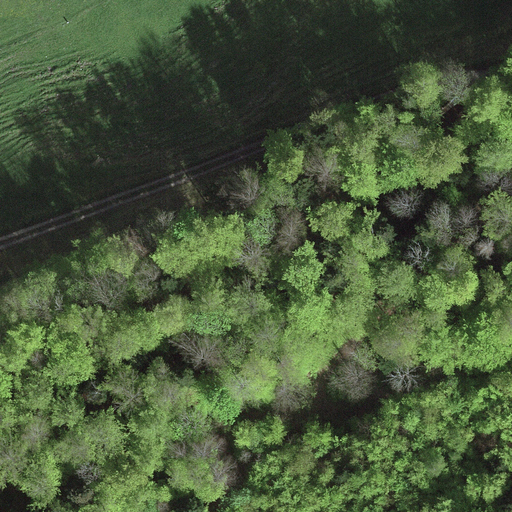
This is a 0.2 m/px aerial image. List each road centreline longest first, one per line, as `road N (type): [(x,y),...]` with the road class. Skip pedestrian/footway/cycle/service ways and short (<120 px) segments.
road 1 (track): [(0,404),(511,80)]
road 2 (track): [(0,240),(440,78),(511,70)]
